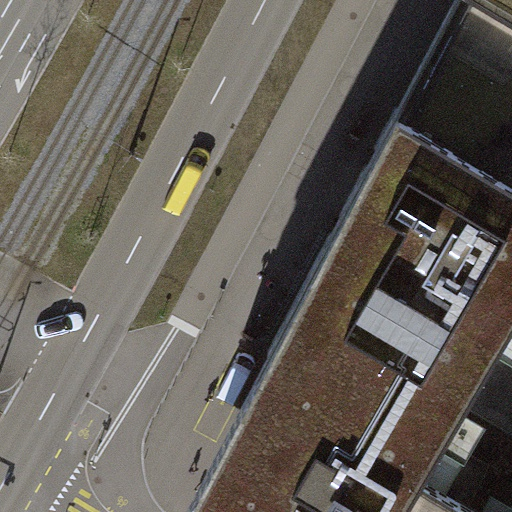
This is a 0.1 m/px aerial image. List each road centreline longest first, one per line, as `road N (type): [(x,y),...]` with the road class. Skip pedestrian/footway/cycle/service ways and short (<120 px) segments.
road 1 (secondary): [(93,325),(266,0)]
road 2 (secondary): [(0,482),(93,325)]
